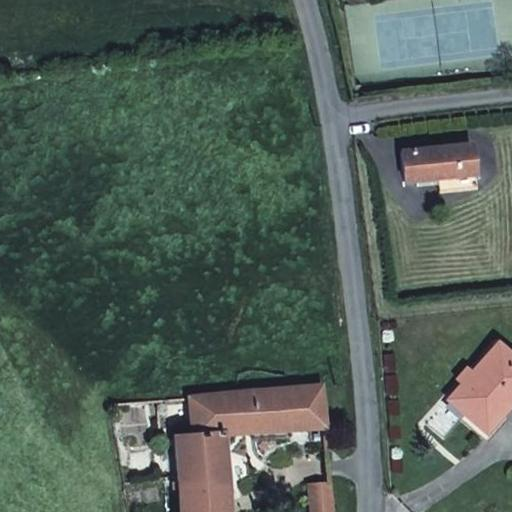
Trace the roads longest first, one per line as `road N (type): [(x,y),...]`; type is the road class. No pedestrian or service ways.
road 1 (residential): [(306,0),(336,117),(375,434),(370,511)]
road 2 (unknown): [(336,117),(511,95)]
